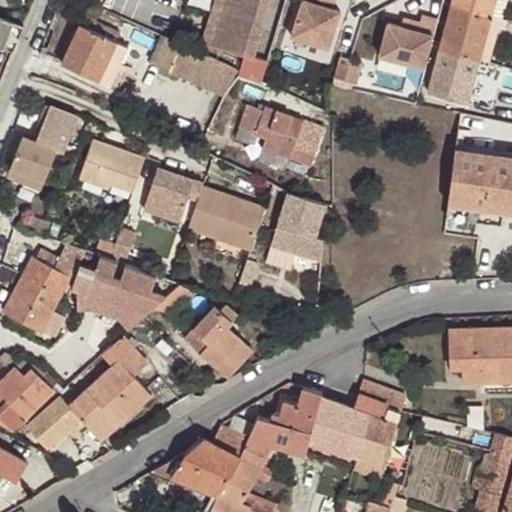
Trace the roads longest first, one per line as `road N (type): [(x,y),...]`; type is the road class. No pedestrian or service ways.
road 1 (residential): [(49,511),(391,311),(424,300),(511,295)]
road 2 (unknown): [(24,70),(236,169)]
road 3 (residential): [(55,0),(0,126)]
